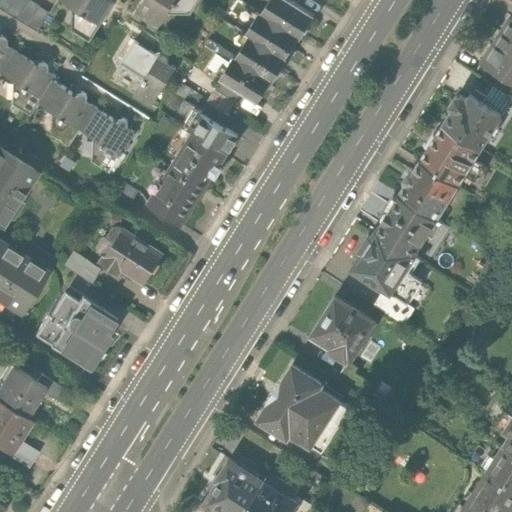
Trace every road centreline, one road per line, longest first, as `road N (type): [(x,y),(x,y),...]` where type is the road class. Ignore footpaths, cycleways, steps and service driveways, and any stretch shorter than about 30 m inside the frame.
road 1 (primary): [(125,511),(449,0)]
road 2 (primary): [(395,0),(84,495)]
